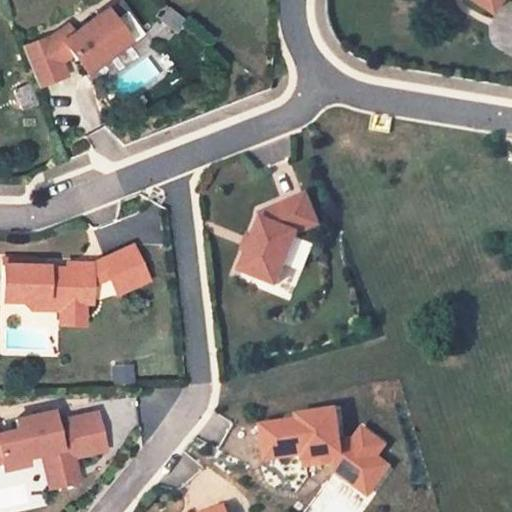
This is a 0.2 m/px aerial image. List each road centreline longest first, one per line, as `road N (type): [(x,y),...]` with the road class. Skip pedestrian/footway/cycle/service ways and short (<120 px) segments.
road 1 (residential): [(177,162),(199,387),(190,413),(104,511)]
road 2 (residential): [(177,162),(34,213),(0,212)]
road 3 (residential): [(331,86),(511,120)]
road 4 (residential): [(331,86),(292,119),(177,162)]
